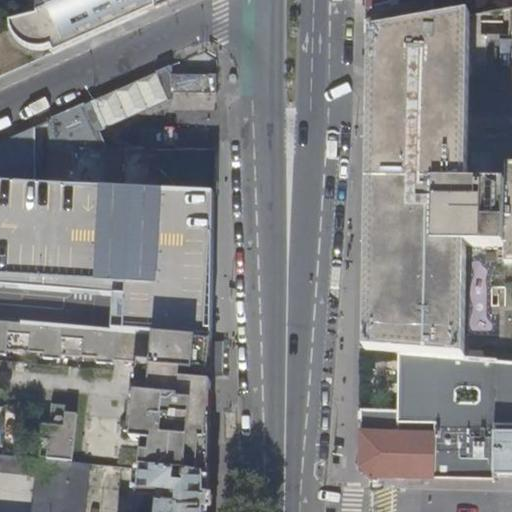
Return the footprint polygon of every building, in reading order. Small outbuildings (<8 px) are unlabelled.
[(86,34),(71,0),(38,0),(38,14),(20,18),(7,21),(8,24),(6,26),(12,36),(16,41),(24,47),(34,49),(39,49),(48,46),(60,39),(62,44),(86,34)] [(21,0),(20,18),(38,14),(38,0),(21,0)] [(71,0),(86,34),(62,44),(64,48),(68,46),(146,11),(145,9),(123,19),(114,0),(71,0)] [(114,0),(123,19),(145,9),(146,11),(156,7),(155,0),(114,0)] [(388,19),(367,21),(366,28),(366,33),(383,32),(435,22),(434,7),(388,16),(388,19)] [(468,182),(471,16),(435,22),(383,32),(372,34),(366,351),(399,354),(466,359),(467,248),(507,249),(506,267),(511,266),(511,164),(508,165),(507,182),(468,182)] [(64,48),(62,44),(60,39),(48,46),(50,49),(51,53),(64,48)] [(149,76),(128,85),(140,113),(161,103),(149,76)] [(128,85),(109,93),(119,122),(140,113),(128,85)] [(216,87),(171,87),(170,105),(216,106),(216,87)] [(109,93),(88,103),(100,130),(119,122),(109,93)] [(77,108),(89,135),(100,130),(88,103),(77,108)] [(154,179),(155,150),(109,151),(108,187),(127,188),(127,178),(154,179)] [(175,180),(176,150),(155,150),(154,179),(175,180)] [(175,180),(215,182),(215,150),(176,150),(175,180)] [(215,182),(175,180),(154,179),(127,178),(127,188),(214,192),(215,182)] [(212,371),(212,338),(0,321),(0,354),(6,355),(7,350),(44,353),(44,358),(60,359),(60,354),(96,357),(96,362),(112,363),(113,359),(140,361),(139,376),(181,379),(182,369),(212,371)] [(397,410),(361,409),(361,467),(371,477),(495,481),(496,475),(511,475),(511,362),(466,359),(399,354),(397,410)] [(210,474),(211,400),(205,400),(205,401),(169,399),(169,396),(137,394),(133,441),(144,442),(142,468),(210,474)] [(73,461),(77,413),(67,412),(68,404),(52,402),(50,424),(44,423),(40,458),(73,461)] [(0,471),(36,475),(31,511),(84,511),(89,463),(73,461),(40,458),(0,454),(0,471)] [(209,511),(210,474),(142,468),(138,468),(135,489),(161,491),(158,511),(152,511),(153,507),(137,505),(136,511),(209,511)]
